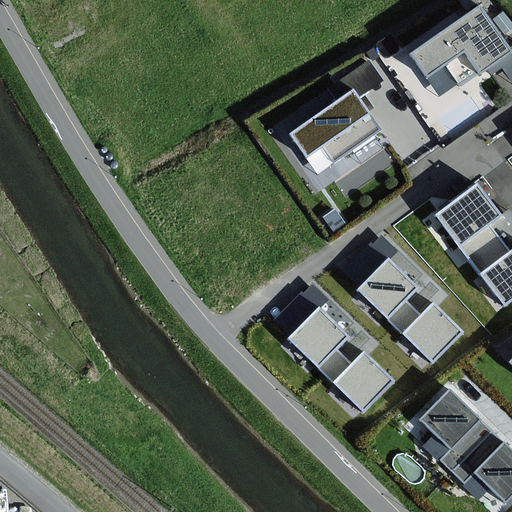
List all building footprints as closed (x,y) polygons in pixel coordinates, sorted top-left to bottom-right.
[(463,50),(479,72),(487,67),(492,74),(503,66),(511,78),(511,48),(509,51),(477,7),(412,54),(428,76),(463,50)] [(511,27),(511,25),(503,13),(495,19),(505,33),(511,27)] [(354,92),(292,134),(307,156),(325,144),(335,160),(380,130),(354,92)] [(438,215),(461,245),(488,225),(500,217),(477,186),(438,215)] [(482,274),(509,254),(488,225),(461,245),(482,274)] [(511,299),(511,251),(509,254),(482,274),(505,305),(511,299)] [(359,290),(388,319),(406,300),(417,289),(388,261),(359,290)] [(403,334),(421,315),(406,300),(388,319),(403,334)] [(462,331),(433,303),(421,315),(403,334),(432,362),(462,331)] [(290,338),(319,367),(336,349),(348,338),(319,309),(290,338)] [(335,383),(353,365),(336,349),(319,367),(335,383)] [(393,381),(365,353),(353,365),(335,383),(363,411),(393,381)] [(450,391),(422,420),(452,448),(441,459),(453,471),(492,431),(480,420),(450,391)] [(505,500),(511,493),(511,451),(504,443),(492,431),(453,471),(465,482),(475,472),(505,500)]
